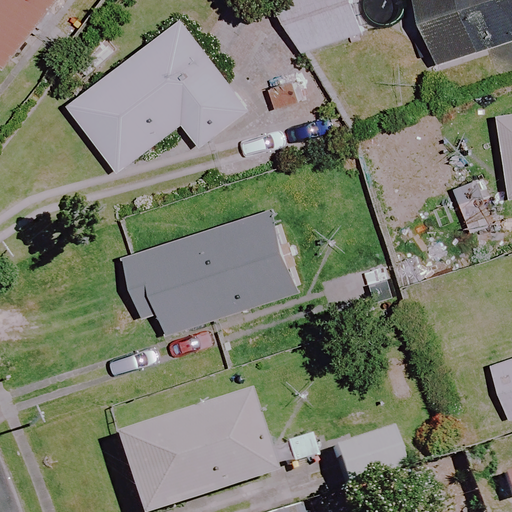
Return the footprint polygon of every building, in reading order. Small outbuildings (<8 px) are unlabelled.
[(65,0),(0,0),(0,63),(7,69),(65,0)] [(368,31),(355,0),(280,0),(303,57),(368,31)] [(511,43),(511,0),(466,0),(484,52),(511,43)] [(255,112),(186,22),(74,108),(124,174),(188,125),(206,149),(255,112)] [(511,117),(502,119),(511,176),(511,117)] [(345,148),(316,157),(329,198),(358,188),(345,148)] [(474,234),(459,183),(407,198),(415,227),(445,218),(451,241),(474,234)] [(304,294),(278,213),(130,260),(147,315),(164,310),(172,335),(304,294)] [(511,361),(497,366),(511,416),(511,361)] [(162,511),(270,477),(245,397),(112,439),(135,511),(162,511)] [(402,472),(388,431),(330,450),(344,492),(402,472)]
